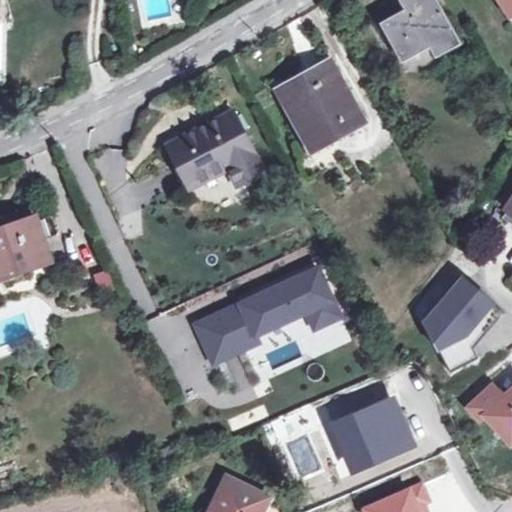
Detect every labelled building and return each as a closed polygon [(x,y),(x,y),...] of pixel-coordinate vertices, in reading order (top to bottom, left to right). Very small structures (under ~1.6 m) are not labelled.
[(400,0),(407,11),(382,25),(402,61),(430,46),(436,57),(458,44),(432,0),(400,0)] [(511,5),(511,0),(500,0),(506,10),(511,5)] [(279,92),(312,152),(363,124),(330,63),(279,92)] [(233,166),(242,184),(264,173),(232,114),(166,148),(189,189),(228,169),(233,166)] [(233,166),(228,169),(237,187),(242,184),(233,166)] [(511,203),(502,220),(511,226),(511,203)] [(0,230),(20,224),(16,213),(0,218),(0,230)] [(34,219),(20,224),(0,230),(0,277),(49,261),(34,219)] [(318,268),(193,322),(212,365),(258,345),(253,335),(306,312),(314,330),(340,318),(318,268)] [(97,296),(113,292),(108,272),(91,276),(97,296)] [(460,276),(422,321),(448,377),(479,363),(472,346),(502,312),(460,276)] [(491,385),(466,406),(478,419),(483,415),(509,442),(511,439),(511,387),(502,396),(491,385)] [(335,427),(351,467),(409,443),(392,403),(335,427)] [(280,423),(284,434),(302,427),(298,415),(280,423)] [(225,480),(223,485),(265,507),(268,500),(225,480)] [(262,511),(265,507),(223,485),(209,511),(262,511)]
